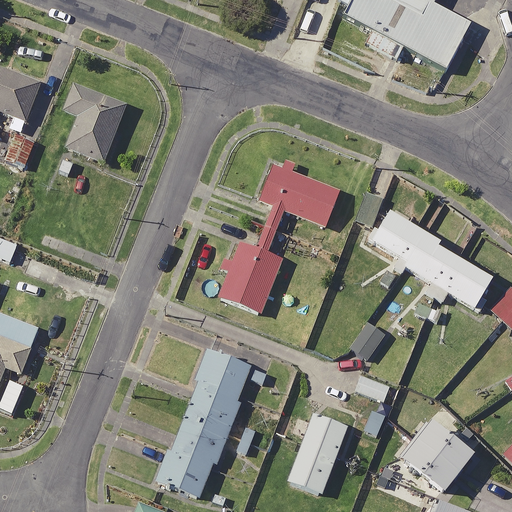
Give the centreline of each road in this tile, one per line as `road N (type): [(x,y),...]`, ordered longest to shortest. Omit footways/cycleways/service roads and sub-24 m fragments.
road 1 (residential): [(221,60),(50,510),(0,491)]
road 2 (residential): [(221,60),(475,162)]
road 3 (residential): [(67,0),(221,60)]
